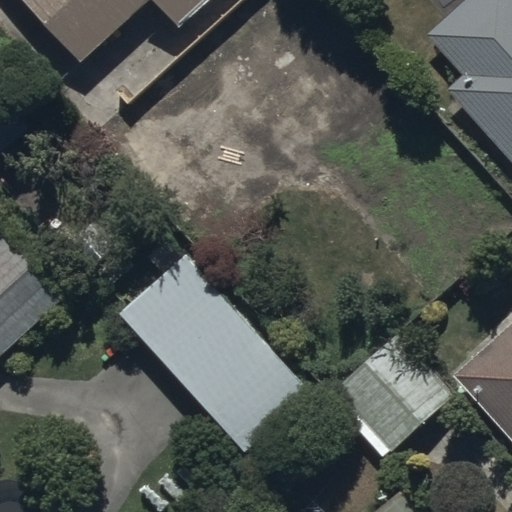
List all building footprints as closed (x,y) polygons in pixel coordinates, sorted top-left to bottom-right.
[(184,27),(214,0),(31,0),(90,65),(161,1),(184,27)] [(324,0),(214,0),(184,27),(311,167),(329,151),(359,184),(424,125),(396,95),(404,88),(324,0)] [(511,156),(511,0),(474,0),(436,37),(472,76),(453,94),(511,156)] [(0,168),(39,135),(0,90),(0,168)] [(0,365),(72,299),(14,236),(0,248),(0,365)] [(126,314),(255,453),(317,395),(173,240),(154,258),(169,274),(126,314)] [(511,329),(454,382),(511,447),(511,329)] [(463,396),(402,331),(328,399),(389,465),(463,396)] [(424,511),(405,490),(381,511),(424,511)]
